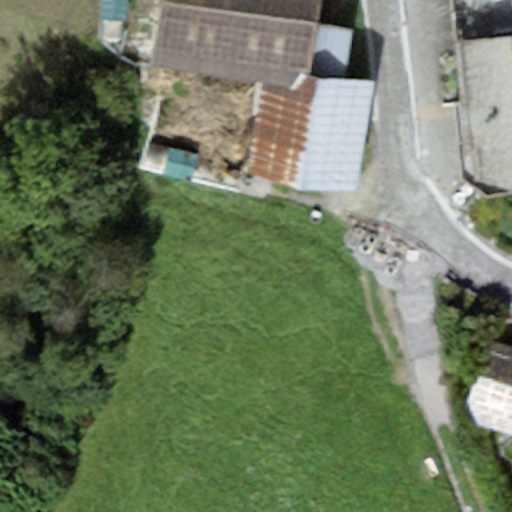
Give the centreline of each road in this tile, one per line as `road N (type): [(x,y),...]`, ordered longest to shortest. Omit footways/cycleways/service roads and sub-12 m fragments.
road 1 (residential): [(511,287),(412,210),(379,0)]
road 2 (track): [(412,210),(409,270),(463,470),(495,511)]
